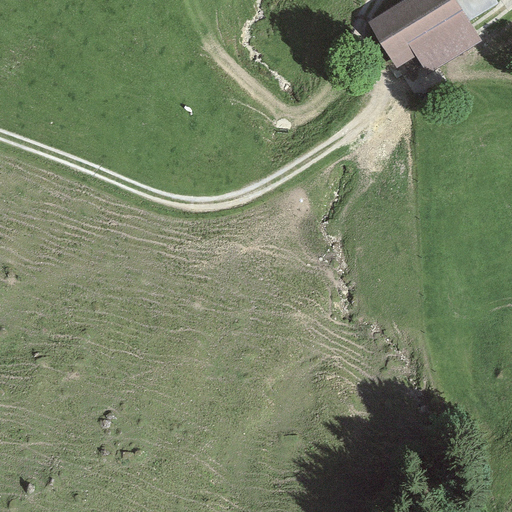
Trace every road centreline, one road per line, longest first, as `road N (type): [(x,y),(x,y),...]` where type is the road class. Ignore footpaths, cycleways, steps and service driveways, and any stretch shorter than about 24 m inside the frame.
road 1 (track): [(372,0),(363,21),(382,97),(325,149),(239,200),(192,204),(142,193),(0,137)]
road 2 (track): [(509,0),(412,64),(382,97)]
